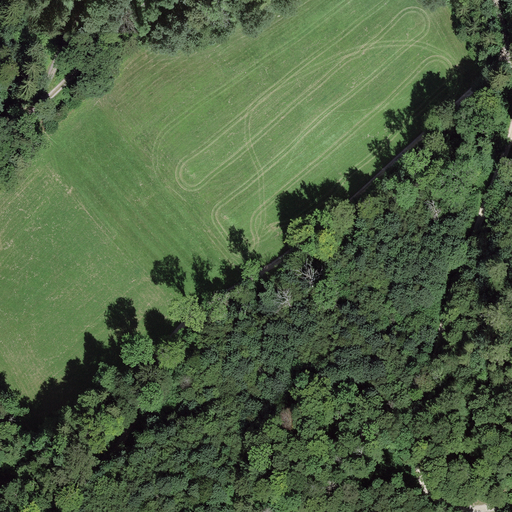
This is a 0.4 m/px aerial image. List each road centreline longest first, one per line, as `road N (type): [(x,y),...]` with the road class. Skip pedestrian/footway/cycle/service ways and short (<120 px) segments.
road 1 (track): [(50,511),(123,433),(169,340),(202,305),(306,239),(508,56)]
road 2 (track): [(462,511),(438,501),(421,480),(412,425),(511,132)]
road 3 (track): [(150,0),(0,145)]
